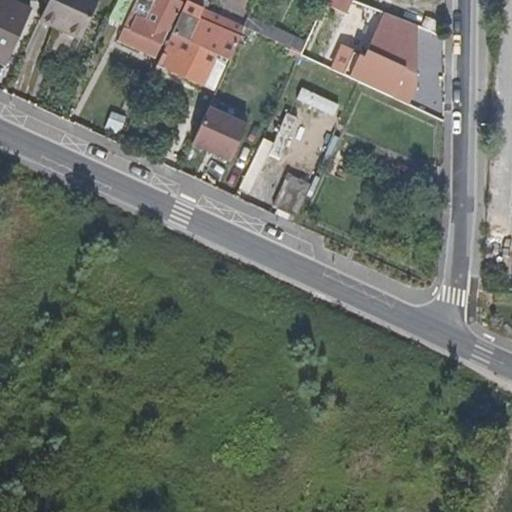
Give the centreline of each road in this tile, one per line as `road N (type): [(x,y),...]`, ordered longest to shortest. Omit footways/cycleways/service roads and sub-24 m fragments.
road 1 (tertiary): [(0,128),(442,333)]
road 2 (unclassified): [(470,0),(463,202),(442,333)]
